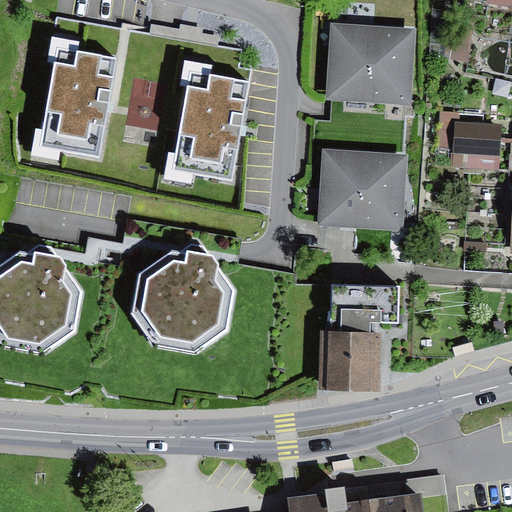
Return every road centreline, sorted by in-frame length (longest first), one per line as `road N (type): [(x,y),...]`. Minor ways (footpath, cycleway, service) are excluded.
road 1 (primary): [(511,383),(284,437),(0,428)]
road 2 (residential): [(195,0),(288,23),(278,241)]
